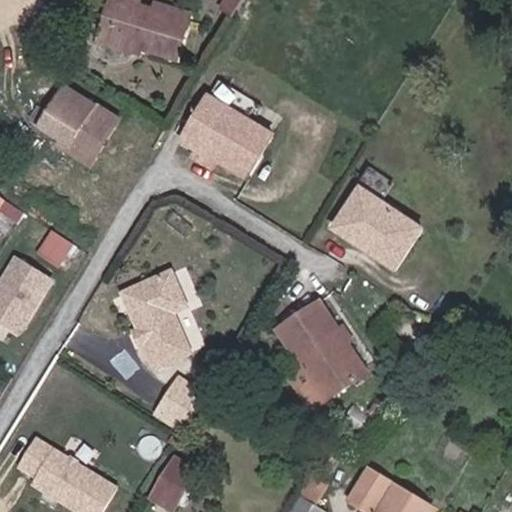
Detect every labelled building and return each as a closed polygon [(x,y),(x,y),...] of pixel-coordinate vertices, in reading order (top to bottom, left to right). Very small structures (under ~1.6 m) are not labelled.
[(122,0),(122,4),(142,9),(144,0),(122,0)] [(227,0),(223,7),(239,15),(246,0),(227,0)] [(194,23),(161,14),(142,9),(122,4),(112,41),(184,62),(194,23)] [(163,6),(161,14),(194,23),(197,14),(163,6)] [(217,104),(260,129),(270,112),(227,87),(217,104)] [(79,149),(74,158),(102,174),(129,126),(68,91),(45,131),(79,149)] [(226,167),(257,184),(282,142),(260,129),(217,104),(192,146),(208,156),(226,167)] [(226,167),(208,156),(203,164),(222,175),(226,167)] [(391,210),(400,195),(375,179),(352,216),(356,219),(370,197),(391,210)] [(344,238),(406,277),(432,237),(391,210),(370,197),(356,219),(344,238)] [(54,229),(41,252),(64,266),(78,242),(54,229)] [(0,282),(0,320),(23,335),(59,277),(19,252),(0,282)] [(173,270),(125,291),(158,365),(188,351),(170,310),(187,302),(173,270)] [(287,341),(331,413),(372,387),(329,315),(287,341)] [(264,378),(240,359),(228,375),(252,394),(264,378)] [(208,399),(182,383),(161,417),(187,433),(208,399)] [(29,482),(77,511),(96,511),(116,483),(34,433),(14,463),(34,475),(29,482)] [(365,477),(383,488),(387,482),(368,471),(365,477)] [(424,511),(383,488),(365,477),(350,503),(366,511),(424,511)] [(172,481),(170,479),(157,499),(174,511),(187,491),(172,481)] [(387,482),(383,488),(424,511),(429,511),(432,509),(387,482)]
